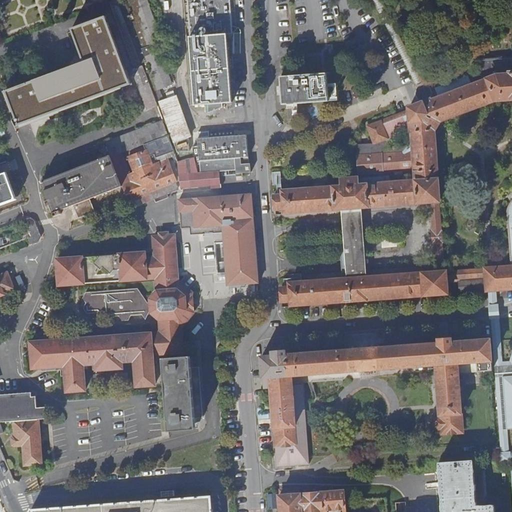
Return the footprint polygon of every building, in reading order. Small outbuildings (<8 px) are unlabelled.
[(132,68),(141,64),(117,0),(110,0),(107,1),(132,68)] [(118,0),(142,64),(152,91),(171,84),(157,46),(163,43),(163,41),(164,40),(149,0),(118,0)] [(232,34),(229,0),(186,0),(193,105),(207,104),(207,106),(204,106),(204,112),(209,111),(222,107),(222,103),(232,102),(231,99),(239,98),(238,85),(230,85),(227,34),(232,34)] [(130,84),(105,17),(72,30),(85,63),(22,87),(21,85),(16,87),(16,89),(13,90),(11,85),(6,87),(8,92),(6,93),(19,126),(130,84)] [(342,180),(342,186),(283,190),(283,194),(273,195),(274,209),(283,209),(284,213),(342,208),(346,278),(289,283),(289,287),(280,287),(281,301),(290,301),(290,305),(447,293),(446,280),(485,277),(486,289),(488,289),(492,289),(495,289),(511,287),(511,56),(479,59),(481,81),(472,85),(468,76),(436,88),(439,96),(432,100),(431,99),(408,108),(409,110),(368,126),(374,143),(356,144),(358,174),(393,171),(394,174),(402,174),(402,171),(414,170),(415,180),(390,182),(389,176),(342,180)] [(152,91),(142,64),(141,64),(132,68),(131,68),(143,100),(154,97),(152,91)] [(328,100),(326,71),(280,76),(282,104),(328,100)] [(192,135),(176,94),(160,101),(176,141),(192,135)] [(157,104),(154,97),(143,100),(146,108),(157,104)] [(111,156),(167,135),(162,121),(106,142),(111,156)] [(250,163),(248,134),(237,134),(236,128),(211,130),(211,136),(199,137),(201,172),(199,172),(194,157),(178,163),(181,189),(211,185),(211,187),(222,186),(222,183),(220,183),(220,171),(237,170),(237,173),(252,172),(252,163),(250,163)] [(173,145),(169,134),(167,135),(111,156),(110,156),(115,169),(123,187),(132,183),(137,196),(140,195),(144,203),(155,199),(157,202),(169,198),(168,194),(177,190),(176,180),(165,154),(174,150),(173,145)] [(115,169),(110,156),(41,183),(46,195),(115,169)] [(115,169),(46,195),(54,217),(61,214),(60,211),(73,206),(78,218),(94,211),(89,200),(123,187),(115,169)] [(0,175),(0,203),(15,198),(5,173),(0,175)] [(129,199),(137,196),(132,183),(123,187),(127,198),(129,199)] [(179,198),(179,199),(181,226),(190,225),(191,233),(223,231),(227,283),(257,281),(252,216),(251,193),(179,198)] [(25,222),(28,229),(35,226),(33,222),(29,220),(25,222)] [(178,282),(175,235),(154,237),(155,257),(145,258),(145,252),(57,259),(59,285),(156,277),(157,291),(151,299),(151,303),(151,307),(152,312),(160,319),(161,333),(31,343),(32,368),(61,366),(61,376),(66,376),(67,392),(85,390),(83,365),(96,364),(96,370),(122,368),(122,361),(135,361),(136,386),(155,385),(153,354),(162,354),(168,431),(195,429),(190,357),(184,357),(182,325),(183,325),(194,312),(193,298),(193,293),(181,283),(178,282)] [(31,245),(28,237),(5,246),(8,254),(31,245)] [(36,263),(34,258),(26,261),(26,263),(22,264),(22,262),(11,266),(13,271),(36,263)] [(13,288),(7,273),(0,275),(0,295),(4,294),(3,293),(13,288)] [(484,288),(484,279),(459,281),(460,290),(484,288)] [(128,319),(130,314),(143,313),(145,318),(151,307),(151,303),(148,303),(137,289),(86,292),(83,298),(86,302),(84,308),(87,312),(99,312),(101,316),(119,315),(122,320),(128,319)] [(508,459),(499,340),(497,312),(495,289),(492,289),(488,289),(490,313),(494,356),(500,443),(501,460),(508,459)] [(271,387),(277,466),(306,464),(306,457),(300,375),(435,364),(440,418),(433,419),(434,429),(441,428),(441,433),(462,432),(458,370),(475,369),(476,372),(492,370),(490,338),(451,341),(451,337),(438,338),(438,342),(286,354),(286,349),(272,350),(273,355),(261,356),(264,388),(271,387)] [(511,338),(499,340),(508,459),(510,459),(511,458),(511,338)] [(0,434),(3,433),(0,423),(0,422),(14,421),(16,437),(13,438),(14,445),(16,446),(24,445),(26,465),(42,463),(39,420),(47,419),(46,407),(37,408),(37,396),(32,397),(32,393),(0,394),(0,434)] [(487,505),(479,505),(476,505),(472,460),(438,463),(441,511),(511,511),(511,458),(510,459),(511,486),(511,511),(494,511),(494,504),(487,505)] [(475,460),(479,505),(487,505),(484,459),(475,460)] [(343,511),(345,511),(344,491),(299,494),(299,489),(280,490),(280,495),(279,496),(280,511),(343,511)] [(31,509),(31,511),(212,511),(211,495),(31,509)]
